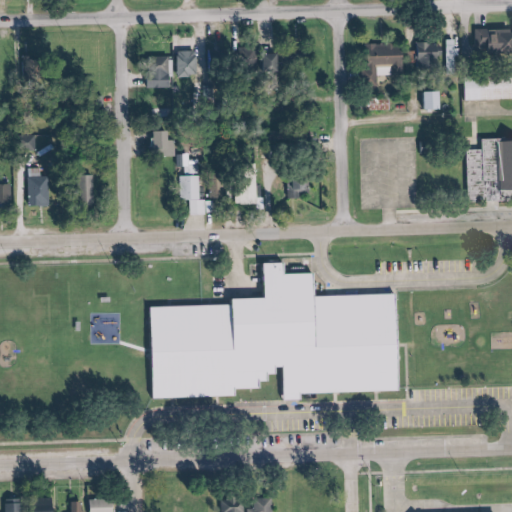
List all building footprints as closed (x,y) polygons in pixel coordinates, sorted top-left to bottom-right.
[(511,52),(511,29),(476,32),(477,55),(511,52)] [(443,66),(443,42),(416,41),(416,66),(443,66)] [(404,73),(405,45),(375,45),(374,65),(393,66),(393,73),(404,73)] [(226,75),(225,49),(207,49),(208,76),(226,75)] [(201,76),(200,50),(179,51),(179,77),(201,76)] [(264,53),(265,69),(283,69),(282,53),(264,53)] [(172,87),(172,63),(161,63),(161,58),(151,58),(151,65),(155,65),(155,70),(146,70),(146,87),(172,87)] [(429,110),(445,110),(444,91),(428,92),(429,110)] [(183,115),(185,97),(174,96),(173,115),(183,115)] [(152,153),(176,153),(176,133),(151,133),(152,153)] [(477,149),(491,149),(491,136),(511,135),(511,202),(478,202),(477,149)] [(191,213),(216,211),(215,199),(203,200),(201,173),(188,174),(191,213)] [(27,205),(50,206),(51,176),(28,175),(27,205)] [(267,196),(260,196),(260,176),(240,176),(239,204),(267,204),(267,196)] [(312,196),(312,180),(291,180),(291,196),(312,196)] [(16,183),(0,183),(0,203),(16,203),(16,183)] [(147,307),(226,306),(226,299),(257,298),(257,265),(293,265),(293,275),(307,275),(308,296),(401,293),(403,344),(405,390),(386,390),(345,390),(296,390),(297,402),(276,402),(275,368),(271,368),(271,376),(261,376),(261,381),(253,381),(253,387),(229,387),(229,397),(148,398),(147,307)] [(48,511),(61,511),(61,498),(48,498),(48,511)] [(100,498),(100,511),(121,511),(121,498),(100,498)] [(230,499),(230,511),(251,511),(251,498),(230,499)] [(4,511),(21,511),(22,499),(5,499),(4,511)] [(89,511),(79,511),(79,499),(89,499),(89,511)] [(257,510),(257,511),(281,511),(281,499),(264,499),(264,509),(257,510)]
